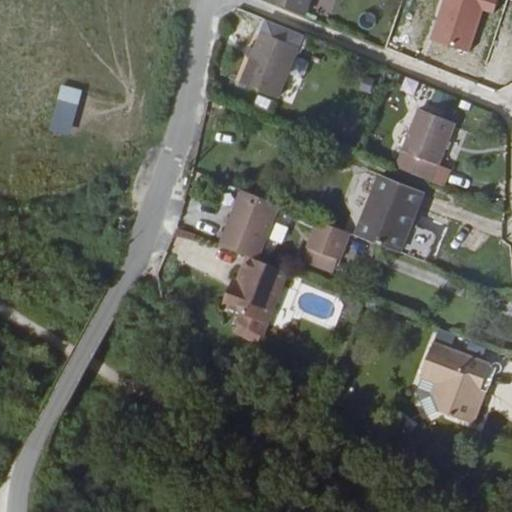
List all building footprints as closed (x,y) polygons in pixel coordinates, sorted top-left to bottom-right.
[(295,41),(300,28),(264,12),(258,24),(295,41)] [(252,39),(247,50),(237,72),(274,88),(295,41),(258,24),(252,39)] [(247,50),(252,39),(245,36),(240,47),(247,50)] [(273,91),(274,88),(237,72),(236,75),(273,91)] [(58,85),(49,132),(71,136),(80,90),(58,85)] [(436,160),(454,117),(418,103),(394,163),(441,182),(448,165),(436,160)] [(421,186),(377,168),(352,229),(397,247),(422,257),(434,228),(415,221),(421,205),(415,202),(421,186)] [(273,200),(275,196),(238,181),(236,185),(273,200)] [(215,238),(240,248),(252,253),(273,200),(236,185),(215,238)] [(335,253),(346,226),(313,213),(303,240),(335,253)] [(281,265),(252,253),(240,248),(231,268),(273,285),(281,265)] [(259,318),(273,285),(231,268),(230,273),(225,271),(212,302),(230,311),(232,307),(259,318)] [(232,307),(230,311),(256,326),(259,318),(232,307)] [(255,328),(256,326),(230,311),(228,317),(255,328)] [(479,386),(489,362),(430,340),(418,370),(435,377),(430,390),(438,408),(470,420),(483,388),(479,386)]
